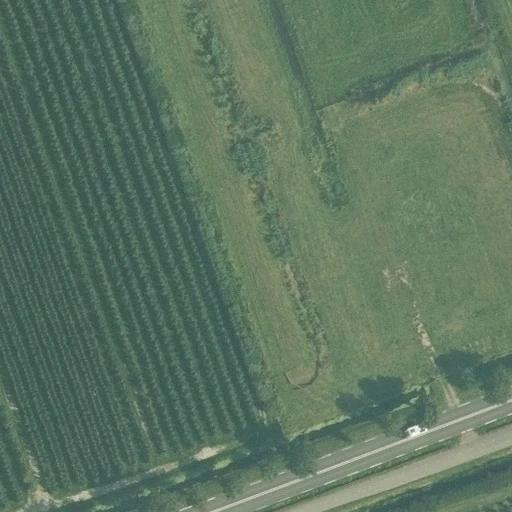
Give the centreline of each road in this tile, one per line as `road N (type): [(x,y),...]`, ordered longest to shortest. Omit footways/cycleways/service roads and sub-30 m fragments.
road 1 (primary): [(213,511),(511,400)]
road 2 (unclassified): [(303,511),(511,433)]
